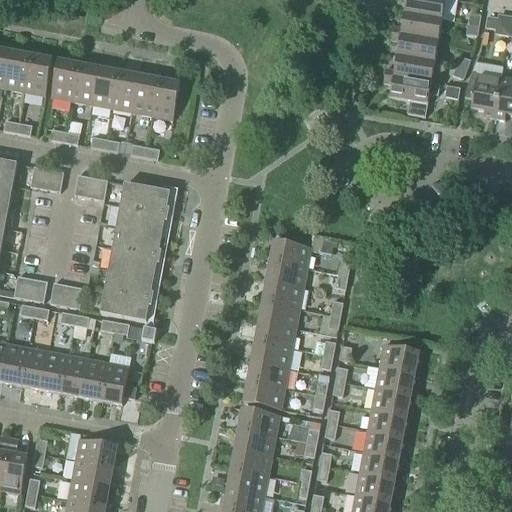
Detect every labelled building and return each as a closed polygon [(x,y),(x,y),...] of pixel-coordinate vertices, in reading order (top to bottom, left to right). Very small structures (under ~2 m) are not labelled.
[(188,0),(188,21),(200,21),(200,0),(188,0)] [(406,3),(404,17),(442,23),(445,2),(433,0),(397,0),(398,2),(406,3)] [(234,30),(234,23),(246,24),(247,7),(210,4),(209,28),(234,30)] [(278,39),(282,15),(263,11),(258,35),(278,39)] [(393,30),(392,37),(438,44),(442,23),(404,17),(402,31),(393,30)] [(469,17),(467,28),(479,30),(481,19),(469,17)] [(485,32),(495,34),(497,22),(487,20),(485,32)] [(479,30),(467,28),(465,38),(477,40),(479,30)] [(399,46),(397,60),(435,66),(438,44),(392,37),(390,44),(399,46)] [(0,91),(4,93),(11,55),(0,53),(0,91)] [(4,93),(24,97),(31,59),(11,55),(4,93)] [(31,59),(24,97),(45,100),(52,63),(31,59)] [(386,73),(384,79),(431,87),(435,66),(397,60),(394,74),(386,73)] [(459,60),(456,69),(467,74),(471,64),(459,60)] [(51,102),(71,106),(79,68),(58,64),(51,102)] [(477,74),(503,80),(505,70),(480,64),(477,74)] [(71,106),(91,109),(99,72),(79,68),(71,106)] [(467,74),(456,69),(452,79),(463,83),(467,74)] [(91,109),(111,113),(118,76),(99,72),(91,109)] [(111,113),(132,117),(139,80),(118,76),(111,113)] [(484,121),(494,123),(501,81),(472,76),(465,96),(464,101),(471,102),(473,103),(471,113),(484,115),(484,121)] [(440,88),(431,87),(384,79),(383,87),(392,88),(389,103),(411,107),(410,114),(426,117),(429,98),(438,100),(440,88)] [(132,117),(151,121),(159,83),(139,80),(132,117)] [(506,118),(511,119),(511,83),(501,81),(494,123),(505,124),(506,118)] [(159,83),(151,121),(173,125),(180,87),(159,83)] [(445,101),(458,104),(460,92),(447,90),(445,101)] [(3,135),(17,138),(19,127),(5,125),(3,135)] [(19,127),(17,138),(30,140),(32,130),(19,127)] [(50,144),(64,147),(66,136),(52,134),(50,144)] [(66,136),(64,147),(78,149),(79,139),(66,136)] [(90,152),(104,154),(106,144),(92,141),(90,152)] [(106,144),(104,154),(118,157),(119,146),(106,144)] [(130,159),(144,162),(146,151),(132,149),(130,159)] [(146,151),(144,162),(158,164),(160,154),(146,151)] [(0,260),(17,168),(0,164),(0,260)] [(30,191),(60,197),(64,177),(34,171),(30,191)] [(74,199),(104,205),(108,185),(78,179),(74,199)] [(100,317),(145,326),(146,326),(170,196),(124,188),(100,317)] [(274,245),(270,266),(307,273),(311,252),(274,245)] [(340,265),(338,279),(348,280),(351,267),(340,265)] [(270,266),(266,286),(303,293),(307,273),(270,266)] [(348,280),(338,279),(335,292),(345,294),(348,280)] [(18,281),(14,301),(44,307),(48,286),(18,281)] [(266,286),(262,306),(300,313),(303,293),(266,286)] [(50,308),(80,313),(83,293),(54,287),(50,308)] [(0,304),(0,315),(7,317),(9,306),(0,304)] [(333,305),(330,319),(341,321),(343,307),(333,305)] [(262,306),(259,326),(296,333),(300,313),(262,306)] [(20,319),(34,322),(36,311),(22,309),(20,319)] [(36,311),(34,322),(47,324),(49,314),(36,311)] [(60,327),(74,329),(76,319),(62,316),(60,327)] [(76,319),(74,329),(87,332),(89,321),(76,319)] [(341,321),(330,319),(328,332),(338,334),(341,321)] [(100,334),(114,337),(116,326),(102,324),(100,334)] [(116,326),(114,337),(127,339),(129,329),(116,326)] [(259,326),(255,346),(292,353),(296,333),(259,326)] [(325,345),(323,359),(333,361),(336,347),(325,345)] [(255,346),(251,366),(288,373),(292,353),(255,346)] [(0,386),(21,390),(27,352),(7,349),(0,386)] [(341,350),(339,364),(349,366),(352,352),(341,350)] [(384,350),(379,372),(415,378),(419,356),(384,350)] [(21,390),(41,393),(48,356),(27,352),(21,390)] [(41,393),(61,397),(68,360),(48,356),(41,393)] [(333,361),(323,359),(320,372),(331,374),(333,361)] [(61,397),(81,401),(88,364),(68,360),(61,397)] [(81,401),(101,405),(108,367),(88,364),(81,401)] [(251,366),(247,386),(285,393),(288,373),(251,366)] [(108,367),(101,405),(122,409),(123,401),(125,390),(129,371),(108,367)] [(337,371),(335,385),(345,387),(348,373),(337,371)] [(379,372),(375,393),(411,399),(415,378),(379,372)] [(318,385),(315,399),(326,401),(328,387),(318,385)] [(345,387),(335,385),(332,399),(342,401),(345,387)] [(285,393),(247,386),(243,407),(281,414),(285,393)] [(137,392),(125,390),(123,401),(135,403),(137,392)] [(375,393),(371,414),(407,421),(411,399),(375,393)] [(326,401),(315,399),(313,412),(323,414),(326,401)] [(242,413),(238,433),(276,440),(280,420),(242,413)] [(329,414),(327,427),(337,429),(340,416),(329,414)] [(371,414),(367,435),(403,442),(407,421),(371,414)] [(337,429),(327,427),(324,441),(334,443),(337,429)] [(238,433),(234,454),(272,461),(276,440),(238,433)] [(309,433),(306,447),(317,448),(319,435),(309,433)] [(367,435),(363,456),(399,463),(403,442),(367,435)] [(0,447),(3,456),(7,457),(10,442),(1,441),(0,445),(0,447)] [(10,442),(7,457),(11,457),(17,451),(18,444),(10,442)] [(37,443),(35,457),(45,459),(47,445),(37,443)] [(79,444),(76,464),(113,471),(117,451),(79,444)] [(317,448),(306,447),(304,460),(314,462),(317,448)] [(234,454),(231,474),(268,481),(272,461),(234,454)] [(321,456),(319,470),(329,472),(332,458),(321,456)] [(363,456),(359,478),(395,484),(399,463),(363,456)] [(11,457),(7,457),(0,492),(0,493),(21,498),(28,461),(11,457)] [(45,459),(35,457),(32,470),(42,472),(45,459)] [(76,464),(72,484),(109,491),(113,471),(76,464)] [(329,472),(319,470),(316,483),(327,485),(329,472)] [(301,473),(299,487),(309,489),(312,475),(301,473)] [(231,474),(227,494),(265,501),(268,481),(231,474)] [(359,478),(355,499),(391,506),(395,484),(359,478)] [(29,483),(27,496),(37,498),(40,485),(29,483)] [(72,484),(68,504),(106,511),(109,491),(72,484)] [(309,489),(299,487),(296,500),(307,502),(309,489)] [(227,494),(223,511),(262,511),(265,501),(227,494)] [(37,498),(27,496),(25,510),(35,511),(37,498)] [(314,499),(310,511),(321,511),(324,501),(314,499)] [(355,499),(352,511),(389,511),(391,506),(355,499)]
